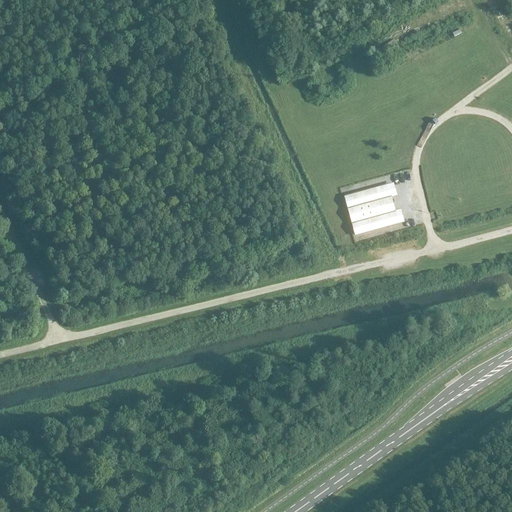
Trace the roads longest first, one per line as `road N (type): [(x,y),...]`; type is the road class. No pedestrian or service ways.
road 1 (track): [(0,355),(511,229)]
road 2 (track): [(511,305),(0,422)]
road 3 (track): [(330,274),(206,0)]
road 4 (primary): [(301,511),(511,361)]
road 5 (track): [(511,67),(418,142),(413,168),(434,249)]
road 6 (track): [(0,211),(59,340)]
